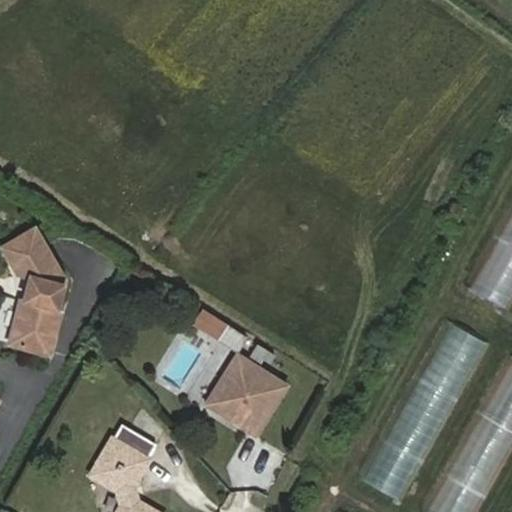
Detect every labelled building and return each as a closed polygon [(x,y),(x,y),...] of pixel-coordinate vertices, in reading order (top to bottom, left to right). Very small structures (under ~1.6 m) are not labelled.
[(35,304),(28,303),(25,302),(13,346),(51,356),(64,314),(59,313),(67,286),(37,231),(4,249),(18,276),(35,280),(41,282),(35,304)] [(35,280),(28,303),(35,304),(41,282),(35,280)] [(217,342),(227,324),(204,309),(194,325),(217,342)] [(398,500),(484,341),(444,320),(358,479),(398,500)] [(235,352),(203,402),(253,433),(285,383),(235,352)] [(480,407),(511,424),(511,357),(508,355),(480,407)] [(485,494),(511,439),(511,437),(471,417),(423,511),(471,511),(481,493),(485,494)] [(157,445),(123,425),(96,470),(98,477),(118,489),(122,504),(117,511),(159,511),(139,500),(133,486),(157,445)]
